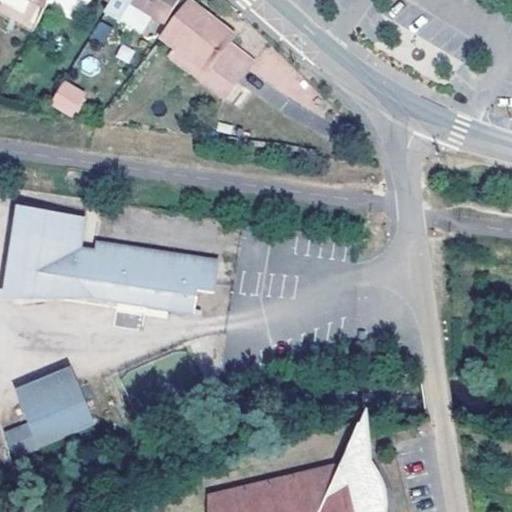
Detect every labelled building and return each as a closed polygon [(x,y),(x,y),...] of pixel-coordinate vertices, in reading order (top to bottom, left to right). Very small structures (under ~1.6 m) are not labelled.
[(27,0),(43,9),(47,0),(27,0)] [(87,0),(62,0),(82,10),(87,0)] [(117,21),(128,4),(122,0),(112,0),(111,3),(105,13),(117,21)] [(122,0),(128,4),(164,26),(179,0),(122,0)] [(190,4),(163,38),(174,47),(229,89),(251,62),(228,44),(233,38),(190,4)] [(92,38),(106,44),(112,27),(98,21),(92,38)] [(222,98),(229,89),(174,47),(167,56),(222,98)] [(65,84),(54,104),(74,115),(85,96),(65,84)] [(10,302),(23,299),(34,223),(83,231),(85,218),(24,209),(10,302)] [(78,262),(80,247),(83,231),(34,223),(23,299),(48,291),(49,285),(60,286),(59,293),(185,313),(188,289),(206,292),(211,259),(93,242),(91,250),(89,264),(78,262)] [(240,291),(252,294),(267,234),(245,229),(235,270),(245,272),(240,291)] [(91,250),(80,247),(78,262),(89,264),(91,250)] [(48,291),(59,293),(60,286),(49,285),(48,291)] [(94,424),(75,382),(19,407),(28,426),(5,436),(16,459),(94,424)] [(213,496),(210,496),(211,511),(387,511),(388,510),(388,501),(382,480),(374,464),(371,408),(369,408),(351,453),(338,485),(311,475),(244,489),(213,496)]
